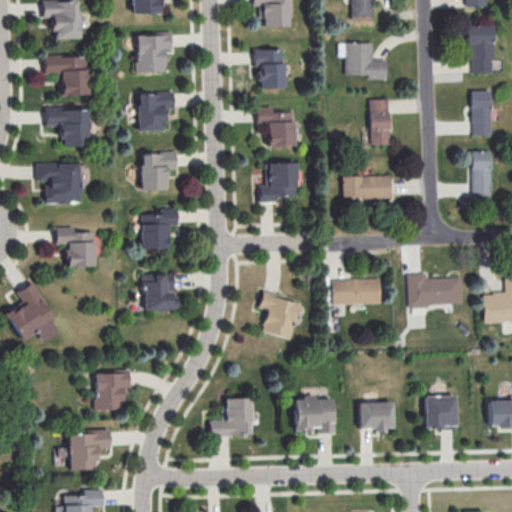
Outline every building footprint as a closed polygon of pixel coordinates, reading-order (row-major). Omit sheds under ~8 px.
[(39,0),(56,0),(56,1),(72,0),(72,12),(75,12),(76,37),(51,38),(51,30),(47,30),(47,18),(40,18),(39,0)] [(159,0),(159,2),(156,2),(156,12),(129,13),(129,0),(159,0)] [(250,0),(285,0),(286,26),(260,26),(260,18),(257,18),(256,6),(250,6),(250,0)] [(372,0),(372,15),(349,15),(349,0),(372,0)] [(468,26),(490,26),(491,71),(469,71),(468,26)] [(133,40),(148,39),(148,33),(168,33),(169,50),(161,50),(162,62),(158,62),(159,72),(132,73),(131,56),(133,56),(133,40)] [(343,43),(370,43),(370,60),(384,60),(384,80),(365,79),(365,75),(342,75),(343,43)] [(251,50),(279,49),(279,63),(280,63),(281,88),(256,88),(256,81),(253,81),(253,71),(256,71),(256,66),(252,66),(251,50)] [(43,56),(62,55),(62,57),(84,57),(85,93),(60,94),(60,86),(56,86),(56,74),(43,74),(43,56)] [(469,91),(488,90),(489,135),(470,135),(470,122),(469,122),(469,91)] [(135,98),(150,97),(150,91),(170,91),(171,108),(164,108),(164,120),(161,120),(161,130),(134,131),(134,114),(136,114),(135,98)] [(366,100),(386,99),(387,144),(368,144),(366,100)] [(253,107),(269,107),(269,112),(290,112),(291,146),(265,147),(264,124),(254,125),(253,107)] [(43,108),(62,108),(62,110),(84,109),(85,146),(60,146),(60,138),(56,139),(56,126),(43,126),(43,108)] [(138,158),(153,157),(153,151),(173,151),(174,168),(167,168),(167,180),(164,180),(164,190),(137,191),(137,174),(139,174),(138,158)] [(469,152),(488,152),(488,197),(469,197),(469,152)] [(294,161),(266,162),(267,184),(257,185),(257,201),(275,201),(274,195),(295,195),(294,161)] [(33,163),(53,163),(53,165),(75,164),(75,179),(78,179),(79,202),(42,204),(41,186),(47,186),(46,181),(34,181),(33,163)] [(339,177),(387,175),(388,198),(359,199),(359,197),(340,197),(339,177)] [(139,215),(154,215),(154,209),(174,208),(175,225),(167,226),(168,237),(164,237),(165,247),(138,248),(137,232),(139,232),(139,215)] [(52,228),(70,228),(70,233),(90,232),(91,267),(63,267),(63,259),(61,259),(61,250),(64,250),(64,245),(53,245),(52,228)] [(141,310),(173,309),(172,272),(141,273),(141,310)] [(405,275),(424,274),(424,279),(459,277),(460,303),(425,305),(426,307),(407,308),(405,275)] [(329,280),(377,278),(378,303),(330,305),(329,280)] [(480,293),(503,292),(502,279),(511,278),(511,296),(511,297),(511,322),(481,323),(480,293)] [(19,340),(34,331),(40,341),(58,331),(30,282),(15,291),(21,301),(3,311),(19,340)] [(287,338),(297,301),(261,291),(256,306),(265,308),(259,330),(287,338)] [(122,386),(127,386),(127,370),(92,371),(93,409),(122,408),(122,386)] [(292,399),(292,431),(313,431),(313,432),(331,432),(331,398),(312,398),(312,394),(300,395),(300,399),(292,399)] [(453,394),(422,395),(423,429),(454,428),(453,394)] [(511,424),(511,394),(509,395),(509,399),(486,400),(487,425),(511,424)] [(207,434),(249,434),(248,397),(223,397),(224,419),(207,419),(207,434)] [(356,402),(357,427),(371,427),(371,429),(391,429),(391,401),(356,402)] [(64,435),(77,434),(77,430),(106,429),(107,448),(97,448),(97,460),(91,460),(91,469),(65,470),(64,435)] [(60,511),(60,496),(73,495),(73,491),(102,490),(103,508),(93,509),(93,511),(60,511)]
